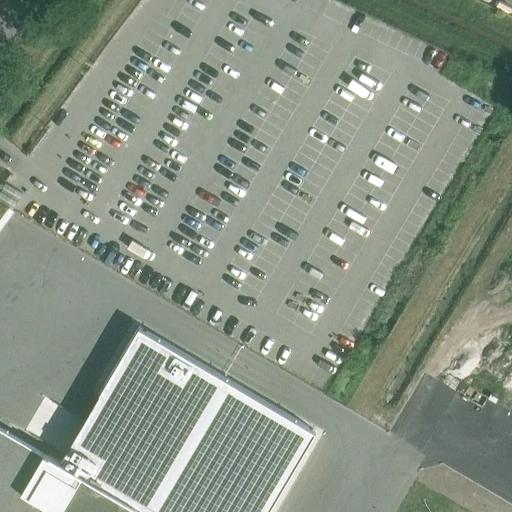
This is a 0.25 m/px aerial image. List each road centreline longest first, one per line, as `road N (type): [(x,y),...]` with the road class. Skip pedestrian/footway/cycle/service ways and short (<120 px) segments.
road 1 (unknown): [(0,402),(180,511)]
road 2 (unknown): [(511,415),(470,402),(448,410),(379,502)]
